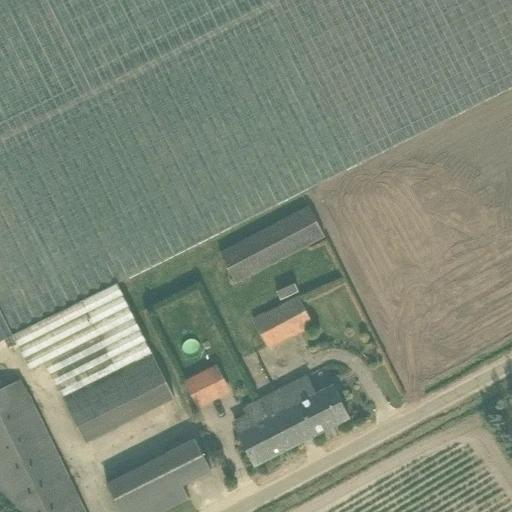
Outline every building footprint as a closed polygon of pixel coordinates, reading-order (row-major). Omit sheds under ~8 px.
[(511,87),(511,0),(0,0),(0,342),(15,336),(119,283),(511,87)] [(325,236),(310,207),(221,254),(235,283),(325,236)] [(276,289),(280,298),(299,291),(296,282),(276,289)] [(152,353),(119,283),(15,336),(31,370),(100,336),(116,370),(63,397),(86,442),(175,398),(152,353)] [(254,320),(268,347),(313,324),(299,297),(254,320)] [(198,409),(230,393),(216,365),(184,381),(198,409)] [(239,434),(255,466),(350,417),(334,385),(317,394),(307,376),(243,408),(253,427),(239,434)] [(0,489),(10,511),(84,511),(21,380),(4,388),(0,378),(0,489)] [(197,440),(168,455),(182,484),(211,469),(197,440)]
